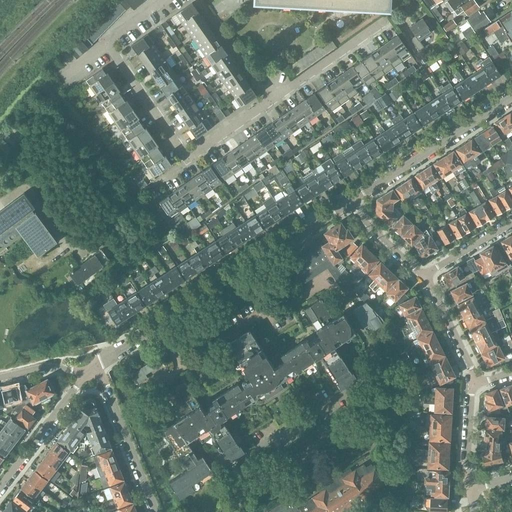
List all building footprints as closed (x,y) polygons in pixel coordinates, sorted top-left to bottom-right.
[(118,2),(125,10),(126,10),(130,6),(125,0),(120,0),(118,2)] [(135,0),(125,0),(130,6),(134,10),(139,5),(135,0)] [(329,8),(329,9),(334,11),(340,12),(345,12),(351,11),(351,10),(390,12),(390,11),(389,11),(389,0),(254,0),(254,4),(329,8)] [(448,0),(444,3),(451,13),(469,0),(468,0),(448,0)] [(469,0),(454,11),(456,15),(463,10),(466,15),(479,7),(473,0),(469,0)] [(114,6),(121,14),(125,10),(118,2),(114,6)] [(175,14),(182,23),(198,12),(192,3),(191,3),(191,4),(176,14),(175,14)] [(110,10),(117,18),(122,14),(121,14),(114,6),(110,10)] [(430,9),(439,22),(443,19),(434,6),(430,9)] [(105,14),(113,22),(117,18),(110,10),(105,14)] [(478,11),(466,20),(470,26),(461,32),(466,39),(475,33),(475,32),(490,21),(483,12),(480,14),(478,11)] [(493,32),(497,38),(511,28),(511,11),(484,29),(482,27),(475,32),(480,40),(488,35),(493,32)] [(182,23),(187,32),(204,20),(198,12),(182,23)] [(101,18),(109,27),(113,23),(113,22),(105,14),(101,18)] [(97,22),(104,31),(109,27),(101,18),(97,22)] [(409,28),(415,36),(410,39),(419,51),(424,47),(419,40),(431,31),(429,28),(431,27),(427,20),(424,21),(422,18),(409,28)] [(187,32),(193,40),(209,29),(204,20),(187,32)] [(453,20),(443,27),(446,32),(456,25),(453,20)] [(92,26),(92,27),(100,35),(105,31),(104,31),(97,22),(92,26)] [(88,31),(96,40),(101,36),(100,35),(92,27),(88,31)] [(511,28),(497,38),(500,42),(508,37),(511,42),(511,28)] [(193,40),(199,48),(215,37),(209,29),(193,40)] [(88,31),(84,35),(92,44),(96,40),(88,31)] [(79,39),(88,48),(92,44),(84,35),(84,34),(79,39)] [(131,45),(137,54),(153,43),(147,34),(147,35),(132,45),(131,45)] [(397,35),(388,42),(402,62),(412,55),(397,35)] [(199,48),(205,57),(221,45),(215,37),(199,48)] [(79,39),(73,44),(82,54),(88,49),(88,48),(79,39)] [(330,39),(290,67),(296,75),(336,47),(330,39)] [(388,42),(379,48),(394,68),(402,62),(388,42)] [(137,54),(143,63),(159,51),(153,43),(137,54)] [(82,54),(73,44),(68,49),(76,59),(82,54)] [(205,57),(211,65),(227,54),(221,45),(205,57)] [(379,48),(371,54),(385,74),(394,68),(379,48)] [(143,63),(149,71),(165,60),(159,51),(143,63)] [(506,59),(502,52),(494,57),(498,64),(506,59)] [(211,65),(217,73),(233,62),(227,54),(211,65)] [(371,54),(362,60),(376,80),(385,74),(371,54)] [(478,61),(482,68),(491,81),(495,79),(495,80),(500,77),(499,76),(500,75),(489,57),(482,61),(480,59),(478,61)] [(149,71),(155,79),(171,68),(165,60),(149,71)] [(353,66),(364,83),(367,87),(376,80),(362,60),(353,66)] [(217,73),(223,82),(239,70),(233,62),(217,73)] [(426,68),(431,74),(435,72),(431,65),(426,68)] [(353,66),(344,73),(355,89),(364,83),(353,66)] [(155,79),(161,88),(177,76),(171,68),(155,79)] [(482,68),(473,74),(481,87),(485,85),(486,86),(491,83),(490,82),(491,81),(482,68)] [(87,83),(95,95),(113,82),(107,73),(106,74),(102,69),(101,69),(102,69),(86,80),(85,80),(86,81),(82,83),(84,86),(87,83)] [(411,73),(408,69),(402,73),(405,77),(411,73)] [(418,73),(423,81),(429,77),(424,69),(418,73)] [(223,82),(228,90),(245,79),(239,70),(223,82)] [(463,80),(464,80),(458,71),(454,74),(460,83),(454,87),(462,100),(463,99),(464,100),(469,97),(468,96),(472,93),(463,80)] [(344,73),(335,79),(349,99),(358,93),(355,89),(344,73)] [(406,79),(408,81),(409,83),(417,77),(415,73),(406,79)] [(473,74),(464,80),(463,80),(472,93),(473,93),(473,94),(478,91),(477,90),(481,87),(473,74)] [(161,88),(166,96),(183,85),(177,76),(161,88)] [(395,78),(390,81),(393,86),(398,82),(395,78)] [(228,90),(234,98),(250,87),(245,79),(228,90)] [(335,79),(326,85),(340,105),(349,99),(335,79)] [(393,86),(390,81),(384,85),(388,90),(393,86)] [(409,83),(408,81),(400,86),(404,91),(411,86),(409,83)] [(100,109),(102,111),(122,97),(118,92),(120,91),(113,82),(95,95),(103,106),(100,109)] [(438,87),(443,94),(451,107),(455,104),(456,105),(460,102),(460,101),(461,101),(449,83),(443,87),(441,85),(438,87)] [(208,92),(202,84),(197,88),(202,96),(208,92)] [(166,96),(172,104),(189,93),(183,85),(166,96)] [(340,105),(326,85),(317,91),(331,112),(340,105)] [(250,87),(234,98),(240,107),(241,107),(256,96),(257,96),(250,87)] [(378,91),(373,95),(376,100),(381,96),(378,91)] [(394,91),(389,94),(394,100),(398,97),(394,91)] [(172,104),(178,113),(194,101),(189,93),(172,104)] [(314,93),(306,99),(317,116),(326,109),(325,109),(315,94),(314,93)] [(386,94),(377,99),(383,108),(392,103),(386,94)] [(443,94),(433,100),(442,113),(446,110),(446,111),(451,108),(450,107),(451,107),(443,94)] [(376,100),(373,95),(368,99),(371,103),(376,100)] [(107,111),(115,122),(133,109),(126,100),(125,101),(122,97),(102,111),(103,114),(107,111)] [(306,99),(297,105),(309,122),(317,116),(306,99)] [(433,100),(424,106),(432,119),(433,118),(434,119),(439,116),(438,115),(442,113),(433,100)] [(178,113),(184,121),(200,110),(194,101),(178,113)] [(360,102),(354,106),(357,111),(363,107),(360,102)] [(297,105),(289,111),(300,127),(309,122),(297,105)] [(357,111),(354,106),(349,110),(352,114),(357,111)] [(432,119),(424,106),(414,112),(423,125),(424,125),(429,122),(432,119)] [(184,121),(190,129),(209,116),(203,108),(200,110),(184,121)] [(119,136),(121,138),(141,124),(138,120),(139,119),(133,109),(115,122),(123,134),(119,136)] [(214,112),(221,121),(226,118),(219,109),(214,112)] [(361,114),(360,114),(361,115),(364,120),(370,116),(367,110),(361,114)] [(289,111),(280,117),(292,133),(300,127),(289,111)] [(511,113),(511,112),(502,118),(511,131),(511,130),(511,113)] [(413,113),(403,119),(412,132),(416,130),(416,131),(421,128),(420,127),(421,126),(413,113)] [(391,120),(394,125),(402,138),(406,136),(407,137),(412,134),(411,133),(412,132),(403,119),(400,114),(391,120)] [(209,116),(190,129),(196,138),(197,138),(196,138),(212,127),(216,124),(210,115),(209,116)] [(336,119),(339,123),(345,119),(342,115),(336,119)] [(358,115),(351,119),(352,120),(354,124),(357,127),(363,123),(358,115)] [(280,117),(272,123),(283,139),(292,133),(280,117)] [(511,131),(502,118),(493,124),(502,137),(511,131)] [(272,123),(264,129),(275,145),(283,139),(272,123)] [(126,138),(134,150),(152,137),(146,128),(144,129),(141,124),(121,138),(123,141),(126,138)] [(394,125),(384,131),(393,145),(394,144),(394,145),(399,142),(398,141),(402,138),(394,125)] [(487,129),(483,131),(492,145),(501,139),(492,125),(491,126),(490,126),(487,127),(487,129)] [(393,145),(384,131),(382,127),(378,129),(380,134),(375,137),(383,151),(384,150),(385,151),(390,148),(389,147),(393,145)] [(264,129),(255,135),(267,151),(275,145),(264,129)] [(492,145),(483,131),(479,134),(478,134),(475,135),(475,137),(474,137),(483,151),(492,145)] [(331,134),(325,138),(329,143),(334,140),(331,134)] [(255,135),(247,140),(258,157),(267,151),(255,135)] [(138,163),(140,166),(160,152),(157,147),(158,146),(152,137),(134,150),(142,161),(138,163)] [(374,138),(364,145),(373,158),(376,155),(377,156),(382,153),(381,152),(382,151),(374,138)] [(464,144),(476,164),(478,166),(480,164),(475,155),(481,152),(473,138),(471,139),(469,139),(467,140),(467,142),(464,144)] [(247,140),(239,146),(250,162),(258,157),(247,140)] [(372,158),(373,158),(364,145),(361,140),(351,146),(363,164),(367,161),(368,162),(372,159),(372,158)] [(320,141),(310,148),(313,153),(323,147),(320,141)] [(473,166),(476,164),(464,144),(460,146),(459,146),(456,147),(456,149),(454,150),(463,163),(469,160),(473,166)] [(239,146),(230,152),(242,168),(250,162),(239,146)] [(351,146),(342,152),(354,170),(354,169),(355,170),(360,167),(359,166),(363,164),(351,146)] [(292,151),(290,149),(282,155),(285,159),(294,154),(292,151)] [(447,155),(443,157),(452,171),(462,164),(453,151),(452,152),(450,152),(448,153),(447,155)] [(160,152),(140,166),(142,168),(145,166),(154,178),(154,177),(171,165),(172,165),(165,155),(164,156),(160,152)] [(230,152),(222,158),(233,174),(242,168),(230,152)] [(299,161),(300,161),(301,163),(305,161),(302,152),(297,156),(299,161)] [(354,170),(342,152),(332,158),(344,176),(345,176),(346,177),(350,174),(350,172),(354,170)] [(452,171),(443,157),(439,160),(438,160),(435,161),(435,163),(433,164),(442,177),(452,171)] [(233,174),(222,158),(213,164),(213,165),(214,165),(224,180),(233,174)] [(325,162),(321,165),(333,183),(337,181),(338,182),(342,179),(341,178),(343,177),(334,164),(329,168),(325,162)] [(312,171),(315,176),(324,189),(327,187),(328,188),(333,185),(332,184),(333,183),(321,165),(311,171),(312,171)] [(432,184),(435,190),(438,194),(441,192),(435,182),(441,178),(432,165),(430,166),(429,166),(427,167),(426,169),(423,171),(432,184)] [(210,166),(201,172),(213,188),(222,182),(221,182),(211,167),(210,166)] [(507,166),(507,167),(503,169),(507,177),(511,174),(507,166)] [(285,196),(294,209),(303,203),(295,190),(282,170),(273,176),(271,173),(265,177),(269,183),(274,179),(285,196)] [(324,189),(315,176),(312,171),(302,178),(306,183),(314,196),(315,195),(316,196),(320,193),(320,192),(324,189)] [(433,192),(435,190),(432,184),(423,171),(420,173),(418,172),(416,174),(415,175),(414,176),(423,190),(429,186),(433,192)] [(201,172),(193,178),(204,194),(213,188),(201,172)] [(491,172),(488,174),(485,176),(489,182),(495,178),(491,172)] [(484,176),(482,178),(492,194),(494,192),(488,182),(489,182),(485,176),(484,176)] [(193,178),(185,184),(196,200),(204,194),(193,178)] [(406,181),(403,183),(419,208),(422,206),(415,195),(421,191),(412,178),(411,179),(409,178),(407,180),(406,181)] [(460,183),(463,189),(468,187),(464,181),(460,183)] [(463,189),(458,182),(453,185),(458,192),(463,189)] [(314,196),(306,183),(296,189),(305,202),(306,201),(306,202),(311,199),(310,198),(314,196)] [(419,208),(403,183),(400,186),(398,185),(396,187),(396,188),(394,189),(403,203),(409,199),(413,205),(416,209),(418,210),(420,209),(419,208)] [(185,184),(176,190),(188,206),(196,200),(185,184)] [(494,191),(497,195),(506,210),(511,206),(511,199),(506,190),(504,186),(494,191)] [(254,188),(244,195),(247,199),(257,193),(254,188)] [(376,200),(376,206),(392,207),(397,207),(393,201),(398,198),(392,189),(376,200)] [(176,190),(168,196),(179,212),(188,206),(176,190)] [(469,194),(477,207),(486,222),(493,218),(493,216),(495,216),(486,201),(481,204),(473,191),(469,194)] [(0,250),(23,234),(27,240),(27,241),(27,242),(28,241),(33,248),(32,248),(32,249),(33,248),(38,255),(37,256),(38,256),(54,244),(57,242),(57,241),(56,242),(51,235),(52,234),(51,234),(46,228),(47,227),(46,227),(45,227),(40,220),(41,220),(41,219),(40,220),(35,213),(36,213),(36,212),(34,213),(32,210),(35,207),(24,193),(23,193),(24,194),(0,211),(0,250)] [(226,198),(222,201),(224,204),(228,201),(233,198),(229,193),(225,196),(226,198)] [(506,210),(497,195),(488,200),(496,215),(497,214),(499,214),(506,210)] [(179,212),(168,196),(159,202),(160,202),(163,207),(158,211),(170,227),(183,217),(179,212)] [(285,196),(276,202),(284,215),(288,212),(289,213),(293,210),(293,209),(294,209),(285,196)] [(276,202),(266,208),(275,221),(276,222),(281,218),(280,218),(284,215),(276,202)] [(228,204),(223,208),(226,213),(231,209),(228,204)] [(392,207),(376,206),(375,212),(389,225),(396,217),(391,212),(392,207)] [(477,207),(468,212),(476,227),(478,226),(479,226),(486,222),(477,207)] [(275,221),(266,208),(257,214),(265,227),(266,227),(267,228),(271,224),(275,221)] [(459,217),(457,218),(466,233),(473,229),(473,228),(474,227),(466,213),(464,209),(457,213),(459,217)] [(395,231),(398,234),(399,233),(401,235),(412,223),(403,214),(392,226),(396,230),(395,231)] [(255,216),(246,222),(254,235),(258,232),(259,233),(263,230),(263,229),(264,229),(255,216)] [(207,224),(210,229),(219,223),(216,218),(207,224)] [(466,233),(457,218),(447,224),(455,239),(457,238),(459,238),(466,233)] [(246,222),(236,228),(245,241),(249,238),(249,239),(254,236),(253,235),(254,235),(246,222)] [(233,223),(223,229),(235,247),(236,247),(237,247),(241,244),(245,241),(236,228),(233,223)] [(330,241),(322,246),(333,263),(341,258),(336,250),(353,238),(352,237),(352,234),(350,232),(348,231),(347,229),(345,230),(340,223),(325,233),(330,241)] [(411,245),(413,242),(422,233),(413,224),(401,237),(409,244),(409,243),(411,245)] [(422,233),(413,242),(422,257),(431,252),(433,253),(435,251),(436,249),(437,248),(430,237),(431,237),(432,238),(437,235),(431,224),(422,233)] [(453,239),(455,239),(447,225),(436,231),(444,245),(449,242),(451,242),(453,241),(453,239)] [(235,247),(223,229),(220,231),(223,236),(217,240),(226,253),(227,253),(227,254),(232,251),(231,250),(235,247)] [(511,266),(511,235),(511,236),(510,236),(507,237),(506,239),(501,242),(510,258),(508,259),(511,266)] [(175,240),(169,243),(170,244),(171,247),(174,251),(179,247),(175,240)] [(322,246),(318,240),(315,242),(323,254),(316,258),(324,270),(327,268),(334,264),(333,263),(322,246)] [(216,241),(206,247),(215,260),(219,258),(219,259),(224,256),(223,255),(224,254),(216,241)] [(315,242),(309,246),(316,258),(323,254),(315,242)] [(350,268),(353,270),(370,252),(366,249),(366,248),(364,246),(363,246),(362,245),(351,256),(356,261),(350,268)] [(309,246),(302,250),(310,262),(316,258),(309,246)] [(482,275),(489,271),(492,275),(500,271),(500,270),(507,266),(497,247),(494,249),(493,246),(480,253),(482,257),(474,261),(482,275)] [(206,247),(197,254),(205,267),(209,264),(210,265),(214,262),(214,261),(215,260),(206,247)] [(71,271),(80,283),(110,261),(101,249),(77,268),(73,270),(73,269),(71,271)] [(296,254),(304,266),(310,262),(302,250),(296,254)] [(370,252),(353,270),(356,273),(362,267),(367,272),(378,260),(377,259),(376,257),(375,255),(373,255),(370,252)] [(197,254),(187,260),(196,273),(196,272),(197,273),(202,270),(201,269),(205,267),(197,254)] [(289,259),(297,271),(304,266),(296,254),(289,259)] [(316,258),(310,262),(318,274),(324,270),(316,258)] [(196,273),(187,260),(178,266),(186,279),(187,278),(188,279),(192,276),(192,275),(196,273)] [(310,262),(304,266),(311,278),(318,274),(310,262)] [(369,285),(372,288),(389,271),(385,267),(385,265),(383,264),(382,264),(380,262),(369,274),(375,280),(369,285)] [(349,301),(357,295),(348,285),(344,280),(342,276),(334,264),(327,268),(349,301)] [(304,266),(297,271),(305,283),(311,278),(304,266)] [(471,281),(467,275),(464,277),(457,266),(443,275),(443,276),(443,278),(444,280),(446,281),(449,285),(453,283),(457,288),(466,283),(471,281)] [(176,267),(167,273),(175,286),(179,283),(180,284),(184,281),(184,280),(185,280),(176,267)] [(389,271),(372,288),(375,291),(381,285),(386,290),(397,278),(396,277),(396,276),(394,274),(393,274),(389,271)] [(167,273),(157,279),(165,292),(170,290),(175,287),(174,287),(175,286),(167,273)] [(472,273),(467,275),(471,281),(475,278),(472,273)] [(353,280),(348,275),(344,280),(348,285),(353,280)] [(125,276),(119,280),(124,286),(130,282),(125,276)] [(157,279),(148,285),(156,298),(157,298),(158,299),(162,296),(162,295),(165,292),(157,279)] [(396,300),(398,302),(406,296),(403,293),(405,292),(404,291),(407,288),(404,285),(404,283),(401,281),(400,281),(398,280),(386,293),(395,301),(396,300)] [(472,294),(466,283),(457,288),(451,291),(453,296),(453,297),(454,300),(455,300),(456,302),(472,294)] [(156,298),(148,285),(138,292),(146,304),(148,304),(148,305),(153,302),(152,301),(156,298)] [(356,293),(362,299),(365,295),(359,289),(356,293)] [(137,292),(127,299),(135,312),(136,311),(137,312),(141,309),(140,308),(145,305),(137,292)] [(406,296),(398,302),(400,304),(399,304),(395,306),(397,311),(401,309),(404,315),(420,307),(419,305),(420,304),(418,301),(417,300),(415,296),(411,298),(411,297),(409,298),(406,296)] [(462,313),(463,316),(478,309),(477,305),(480,303),(477,296),(473,298),(473,297),(458,305),(458,307),(457,307),(461,314),(462,313)] [(127,299),(118,305),(126,318),(126,317),(127,318),(132,315),(131,314),(135,312),(127,299)] [(356,333),(346,318),(342,313),(342,314),(333,319),(322,301),(322,300),(321,299),(320,299),(303,310),(321,337),(317,340),(317,339),(310,344),(306,339),(282,355),(280,353),(271,358),(273,361),(270,362),(267,357),(266,355),(249,330),(247,331),(246,331),(246,332),(241,335),(240,333),(239,334),(240,336),(236,338),(235,336),(234,337),(235,339),(230,342),(229,342),(229,343),(227,344),(250,381),(251,380),(252,382),(241,389),(237,384),(212,400),(215,405),(208,410),(205,412),(185,381),(177,386),(176,384),(175,385),(176,387),(173,389),(172,387),(171,388),(172,390),(166,393),(182,417),(174,422),(173,420),(172,420),(174,423),(162,430),(180,458),(188,470),(169,482),(179,499),(193,491),(190,486),(212,472),(202,456),(198,459),(192,450),(187,442),(197,436),(199,439),(210,432),(225,455),(229,461),(242,452),(239,446),(222,420),(227,416),(263,393),(264,393),(265,393),(264,392),(268,390),(269,390),(271,393),(276,390),(274,387),(274,386),(277,383),(278,384),(279,383),(315,359),(320,356),(338,382),(341,388),(355,379),(351,373),(334,347),(356,333)] [(367,333),(384,322),(382,318),(380,316),(376,313),(367,303),(366,302),(365,303),(353,311),(360,322),(362,326),(363,326),(367,333)] [(126,318),(118,305),(108,311),(108,312),(107,313),(110,316),(111,316),(116,324),(117,323),(118,324),(122,321),(122,320),(126,318)] [(493,311),(495,316),(501,313),(499,308),(493,311)] [(401,327),(402,331),(426,319),(424,315),(424,313),(423,311),(422,310),(421,309),(403,318),(406,325),(401,327)] [(478,309),(463,316),(465,319),(464,320),(467,327),(468,326),(469,328),(484,320),(478,309)] [(426,319),(402,331),(404,335),(410,332),(413,339),(431,330),(430,328),(431,326),(430,324),(428,324),(426,319)] [(474,338),(475,341),(491,333),(485,322),(470,330),(471,331),(470,332),(473,338),(474,338)] [(414,340),(420,352),(438,343),(436,339),(437,338),(433,331),(414,340)] [(491,333),(475,341),(477,344),(476,345),(479,351),(480,351),(481,352),(496,345),(491,333)] [(503,343),(506,350),(511,347),(511,343),(510,339),(503,343)] [(438,343),(420,352),(426,364),(445,354),(441,346),(440,347),(438,343)] [(482,354),(484,359),(483,360),(486,364),(487,363),(488,366),(504,358),(498,346),(482,354)] [(401,355),(403,360),(411,357),(408,352),(401,355)] [(425,374),(427,377),(451,366),(450,365),(449,365),(447,362),(448,360),(447,358),(445,358),(445,356),(430,363),(433,370),(425,374)] [(411,357),(403,360),(406,365),(413,361),(411,357)] [(145,375),(162,364),(158,358),(132,374),(139,384),(147,378),(145,375)] [(451,366),(427,377),(429,381),(437,377),(440,383),(454,376),(454,375),(454,373),(453,371),(451,370),(450,367),(451,367),(451,366)] [(25,385),(20,387),(23,402),(26,404),(32,401),(33,403),(41,399),(42,402),(50,398),(49,395),(54,392),(54,391),(54,389),(54,387),(52,386),(50,385),(47,379),(27,390),(25,385)] [(424,394),(424,399),(453,400),(453,399),(452,399),(452,395),(453,394),(453,391),(452,390),(452,388),(452,379),(439,386),(439,387),(436,387),(432,388),(431,395),(424,394)] [(510,416),(507,408),(506,405),(511,402),(511,386),(511,384),(506,386),(505,386),(502,387),(501,388),(500,389),(503,396),(505,401),(501,402),(503,407),(506,415),(510,416)] [(2,391),(5,404),(6,408),(7,413),(12,409),(11,403),(11,400),(18,399),(16,387),(8,389),(7,388),(4,389),(3,390),(2,391)] [(499,409),(503,407),(501,402),(505,401),(503,396),(499,398),(496,389),(485,393),(488,401),(485,402),(486,404),(485,405),(486,408),(488,409),(488,410),(498,406),(499,409)] [(453,400),(424,399),(424,403),(431,403),(430,411),(451,412),(451,410),(452,409),(452,407),(451,405),(451,401),(453,402),(453,400)] [(75,418),(72,422),(80,429),(84,423),(87,423),(90,402),(88,401),(84,406),(83,405),(74,418),(75,418)] [(23,402),(12,409),(19,413),(15,418),(28,428),(35,419),(32,416),(35,411),(26,404),(23,402)] [(93,402),(90,402),(87,423),(90,424),(92,428),(102,425),(101,422),(102,421),(96,407),(95,408),(93,402)] [(426,427),(430,427),(451,428),(451,427),(450,427),(450,423),(452,423),(452,417),(451,417),(451,415),(431,414),(430,422),(427,422),(426,427)] [(485,429),(501,430),(503,430),(504,418),(486,417),(486,421),(484,421),(483,425),(485,426),(485,429)] [(0,424),(3,427),(19,439),(25,431),(24,430),(25,429),(11,418),(6,424),(3,421),(0,419),(0,424)] [(67,428),(65,432),(78,441),(84,434),(83,431),(80,429),(72,422),(71,424),(70,423),(66,428),(67,428)] [(88,434),(91,443),(107,437),(105,433),(106,433),(104,428),(103,428),(103,426),(89,432),(88,434)] [(0,438),(12,448),(19,439),(3,427),(0,431),(0,438)] [(451,428),(430,427),(429,440),(449,441),(449,439),(451,439),(451,434),(450,433),(450,430),(451,430),(451,428)] [(485,429),(484,439),(500,440),(501,430),(485,429)] [(78,441),(65,432),(62,435),(61,434),(58,439),(59,439),(58,441),(73,452),(77,446),(75,445),(78,441)] [(107,437),(91,443),(92,443),(89,444),(93,455),(111,448),(110,446),(111,446),(109,440),(108,441),(107,437)] [(12,448),(0,438),(0,452),(4,456),(5,455),(7,456),(12,448)] [(484,439),(484,450),(500,451),(500,440),(484,439)] [(52,447),(50,451),(62,461),(69,452),(57,442),(56,443),(54,443),(52,446),(52,447)] [(416,449),(415,454),(449,456),(449,454),(448,454),(449,450),(450,450),(450,445),(449,445),(449,443),(429,442),(429,450),(416,449)] [(97,467),(101,465),(115,460),(114,455),(115,454),(113,451),(112,451),(111,449),(93,457),(97,467)] [(500,451),(484,450),(483,455),(482,456),(485,466),(502,461),(500,451)] [(43,459),(43,460),(55,470),(62,461),(50,451),(47,455),(45,455),(43,458),(43,459)] [(449,456),(415,454),(415,458),(428,459),(428,467),(448,468),(448,467),(449,467),(449,461),(448,461),(448,457),(449,457),(449,456)] [(55,470),(43,460),(40,464),(38,464),(36,466),(37,468),(36,469),(49,479),(55,470)] [(101,465),(105,475),(119,469),(120,467),(119,464),(117,464),(115,460),(101,465)] [(313,498),(321,511),(362,511),(376,503),(369,492),(382,483),(370,465),(365,469),(363,465),(343,478),(341,475),(323,487),(325,490),(313,498)] [(119,469),(105,475),(109,486),(123,480),(121,475),(122,473),(121,471),(120,470),(119,469)] [(31,476),(28,479),(41,489),(48,480),(35,470),(34,472),(33,472),(30,474),(31,476)] [(426,477),(426,482),(448,484),(449,471),(427,470),(427,471),(432,471),(431,477),(426,477)] [(74,483),(73,484),(77,486),(80,474),(76,472),(70,480),(74,483)] [(41,489),(28,479),(25,483),(24,483),(21,486),(22,487),(21,489),(34,498),(41,489)] [(107,500),(113,498),(128,492),(126,487),(127,486),(126,483),(125,483),(124,482),(103,490),(107,500)] [(448,484),(426,482),(426,485),(431,486),(430,495),(447,496),(448,484)] [(77,486),(73,484),(70,488),(73,489),(69,494),(72,497),(76,492),(77,486)] [(13,500),(26,510),(32,503),(39,508),(41,504),(34,499),(33,500),(20,490),(17,494),(15,494),(13,496),(14,499),(13,500)] [(128,492),(113,498),(117,508),(132,502),(132,501),(132,499),(131,496),(130,496),(128,492)] [(429,507),(428,511),(446,511),(447,498),(426,497),(425,502),(427,502),(427,507),(429,507)] [(321,511),(313,498),(300,507),(300,508),(298,509),(292,500),(287,499),(268,511),(265,507),(256,511),(321,511)] [(7,506),(4,511),(5,511),(24,511),(25,511),(11,501),(10,502),(9,502),(6,506),(7,506)]
